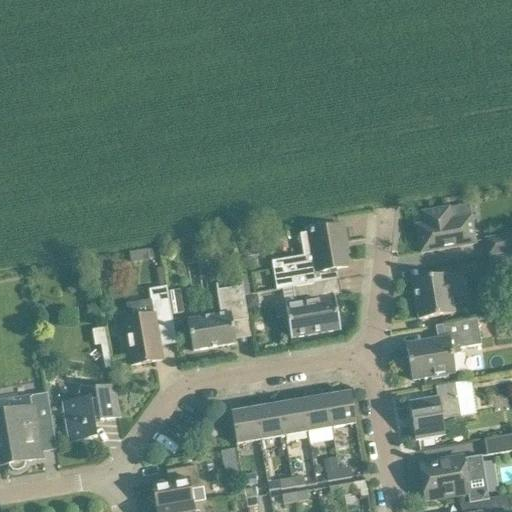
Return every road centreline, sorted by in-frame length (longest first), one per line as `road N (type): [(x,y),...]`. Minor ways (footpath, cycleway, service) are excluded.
road 1 (residential): [(115,478),(176,389),(373,354)]
road 2 (residential): [(395,511),(373,354)]
road 3 (residential): [(373,354),(385,210)]
